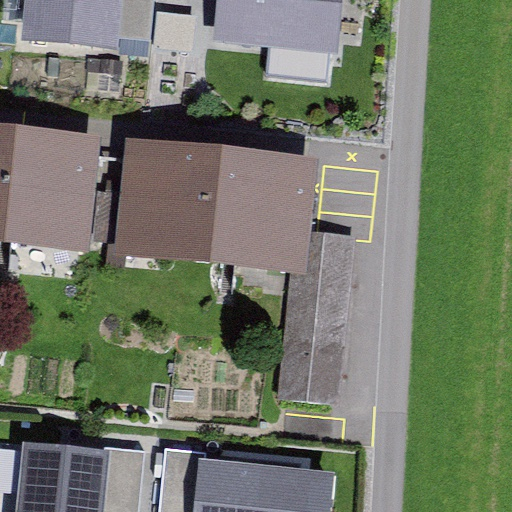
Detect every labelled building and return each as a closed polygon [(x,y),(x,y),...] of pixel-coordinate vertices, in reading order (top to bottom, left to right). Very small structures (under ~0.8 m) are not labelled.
[(125,0),(27,0),(23,50),(122,57),(125,0)] [(344,0),(219,0),(214,49),(338,62),(344,0)] [(196,41),(197,6),(158,5),(157,40),(196,41)] [(81,143),(0,133),(0,242),(69,250),(81,143)] [(296,164),(114,146),(103,254),(286,272),(296,164)] [(334,403),(351,261),(295,254),(278,397),(334,403)] [(105,511),(110,462),(21,454),(15,511),(105,511)] [(332,511),(335,482),(200,470),(195,511),(332,511)]
